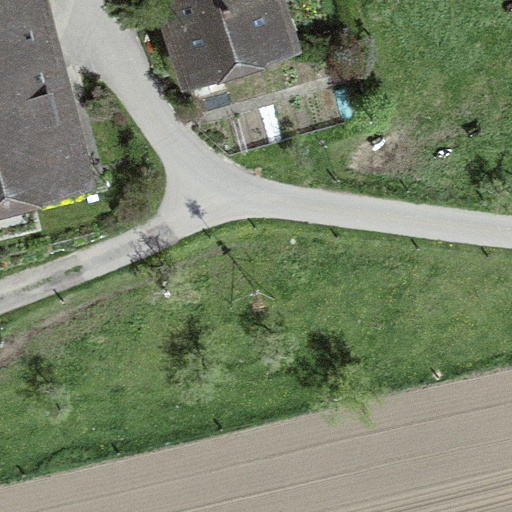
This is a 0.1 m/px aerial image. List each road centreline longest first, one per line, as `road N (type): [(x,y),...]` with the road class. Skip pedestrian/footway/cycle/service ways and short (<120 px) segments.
road 1 (unclassified): [(511,230),(266,198),(210,181),(181,154),(121,66),(91,0)]
road 2 (track): [(0,298),(163,229),(210,181)]
